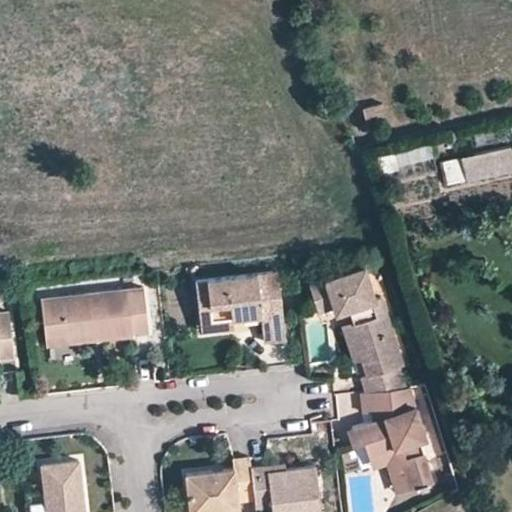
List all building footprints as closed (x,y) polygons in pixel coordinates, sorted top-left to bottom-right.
[(423,141),(375,152),(378,166),(427,154),(423,141)] [(462,155),(462,157),(467,178),(511,168),(511,154),(510,144),(462,155)] [(467,178),(462,157),(454,159),(457,174),(460,174),(462,179),(467,178)] [(408,162),(395,164),(397,173),(410,170),(408,162)] [(344,314),(355,312),(360,310),(365,325),(359,326),(371,356),(368,358),(373,374),(370,375),(376,390),(415,385),(409,367),(413,365),(391,298),(384,300),(373,268),(317,287),(326,313),(341,308),(344,314)] [(212,319),(234,317),(233,313),(241,312),(242,316),(260,315),(264,342),(286,340),(278,271),(196,280),(199,307),(210,306),(212,319)] [(65,320),(66,331),(97,328),(97,337),(147,331),(142,286),(41,298),(44,322),(65,320)] [(199,307),(201,331),(235,327),(234,317),(212,319),(210,306),(199,307)] [(360,310),(355,312),(359,326),(365,325),(360,310)] [(0,357),(13,356),(9,311),(0,311),(0,357)] [(371,356),(359,326),(351,329),(362,360),(368,358),(371,356)] [(97,328),(66,331),(44,334),(45,343),(97,337),(97,328)] [(419,385),(415,385),(376,390),(362,391),(364,413),(373,412),(378,412),(380,420),(375,422),(353,431),(359,446),(370,443),(375,458),(402,450),(415,489),(427,486),(429,489),(440,486),(439,482),(442,481),(430,441),(437,439),(419,385)] [(402,450),(375,458),(378,470),(394,465),(403,492),(415,489),(402,450)] [(250,467),(248,457),(233,457),(233,467),(220,468),(222,476),(211,478),(210,469),(184,472),(188,511),(207,511),(239,508),(237,500),(253,499),(250,467)] [(74,511),(72,480),(78,479),(77,462),(37,466),(42,511),(74,511)] [(285,463),(267,465),(268,473),(286,471),(285,463)] [(267,465),(250,467),(253,499),(254,508),(273,506),(273,511),(321,511),(316,468),(286,471),(268,473),(267,465)] [(222,476),(220,468),(210,469),(211,478),(222,476)] [(81,511),(78,479),(72,480),(74,511),(81,511)]
